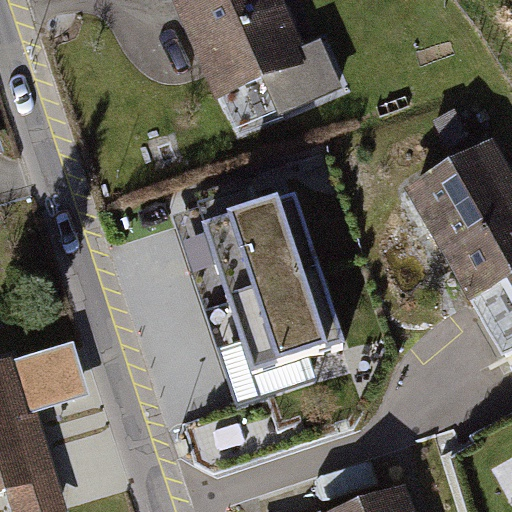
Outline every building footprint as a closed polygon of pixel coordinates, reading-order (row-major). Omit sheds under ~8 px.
[(271,0),(164,0),(210,114),(260,94),(275,132),(318,115),(271,0)] [(397,211),(438,279),(460,315),(499,292),(511,313),(511,195),(488,157),(432,190),(397,211)] [(255,392),(346,361),(295,213),(204,243),(255,392)] [(39,427),(96,407),(77,353),(20,373),(39,427)] [(5,381),(0,382),(0,511),(55,511),(34,436),(22,440),(5,381)]
